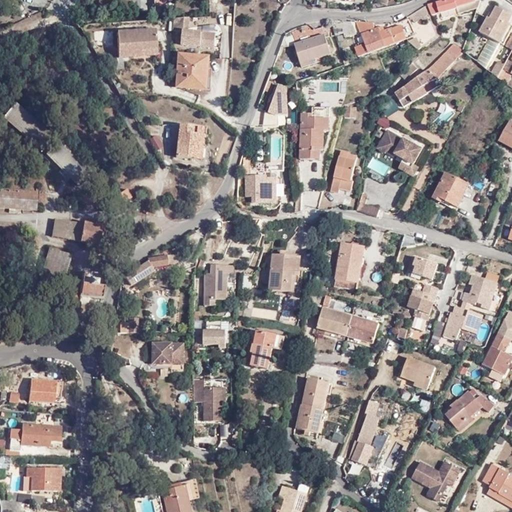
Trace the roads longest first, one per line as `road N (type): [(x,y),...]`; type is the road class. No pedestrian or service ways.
road 1 (residential): [(86,357),(119,271),(136,253),(225,205),(282,23),(296,13)]
road 2 (residential): [(372,511),(347,498),(328,465),(295,452),(204,457),(175,447),(121,367),(86,357)]
road 3 (unknown): [(158,217),(145,144),(60,0)]
road 4 (residential): [(336,212),(511,260)]
road 5 (residential): [(85,511),(78,464),(86,357)]
road 6 (residential): [(296,13),(386,16),(435,0)]
